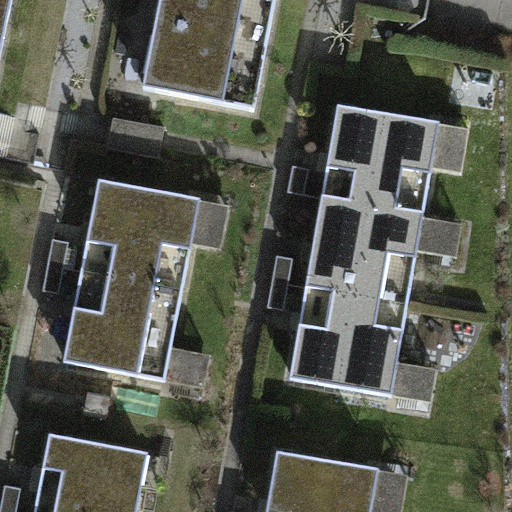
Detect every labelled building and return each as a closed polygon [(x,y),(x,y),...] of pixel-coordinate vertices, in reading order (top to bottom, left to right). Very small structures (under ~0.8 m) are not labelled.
[(0,0),(0,64),(13,0),(0,0)] [(277,0),(159,0),(141,92),(256,114),(277,0)] [(424,0),(345,0),(422,15),(424,0)] [(443,127),(338,109),(289,382),(393,401),(443,127)] [(444,134),(436,171),(462,177),(470,140),(444,134)] [(202,203),(96,182),(61,364),(167,384),(202,203)] [(434,412),(441,371),(403,364),(396,406),(434,412)] [(136,511),(147,457),(48,438),(33,511),(136,511)] [(372,511),(380,471),(276,452),(265,511),(372,511)]
